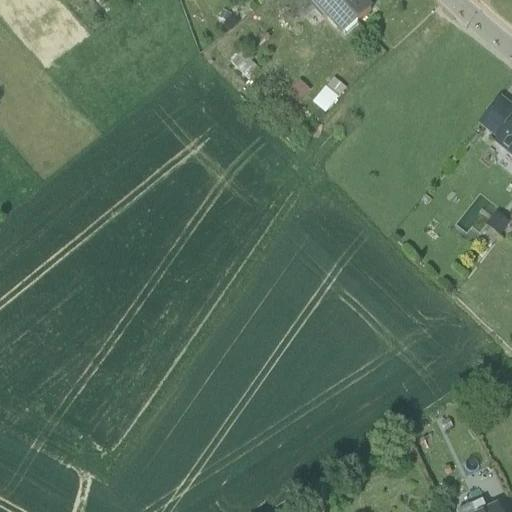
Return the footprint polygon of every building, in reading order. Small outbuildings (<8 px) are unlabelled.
[(371,14),(358,0),(319,0),(315,3),(327,15),(324,18),(340,37),(354,24),(357,27),(371,14)] [(335,80),(315,100),(327,112),(347,92),(335,80)] [(292,93),(300,102),(311,92),(302,83),(292,93)] [(499,142),(511,126),(511,111),(500,102),(480,127),(499,142)] [(511,126),(499,142),(496,146),(511,158),(511,126)]
